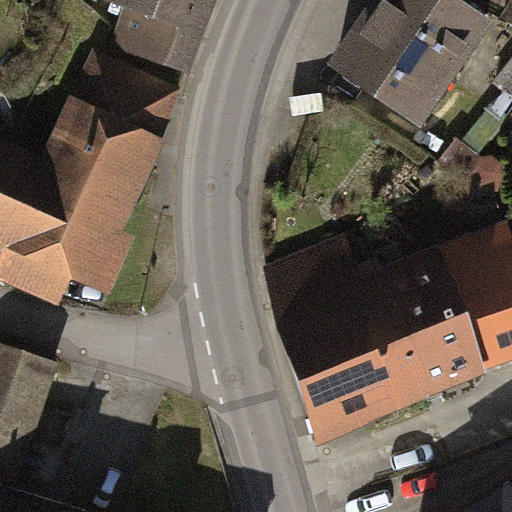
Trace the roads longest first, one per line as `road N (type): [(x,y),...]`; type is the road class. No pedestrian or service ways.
road 1 (secondary): [(273,0),(232,85),(213,203),(235,349)]
road 2 (residential): [(0,305),(76,328),(235,349)]
road 3 (secondary): [(235,349),(284,511)]
